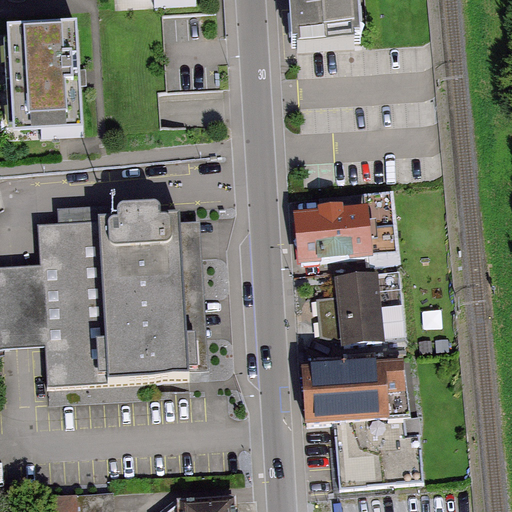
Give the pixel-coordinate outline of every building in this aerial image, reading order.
[(154,0),(155,10),(197,7),(196,0),(154,0)] [(355,0),(291,0),(295,55),(359,51),(355,0)] [(36,44),(16,45),(17,70),(11,70),(14,106),(19,106),(21,130),(41,128),(42,140),(84,137),(77,31),(35,34),(36,44)] [(322,221),(298,223),(302,267),(370,261),(371,270),(393,268),(387,197),(321,203),(322,221)] [(199,223),(35,231),(38,276),(0,277),(0,354),(46,352),(46,358),(48,394),(108,392),(189,389),(188,387),(188,383),(209,383),(199,223)] [(399,278),(338,284),(339,303),(320,305),(323,340),(343,344),(344,351),(405,345),(399,278)] [(399,370),(303,377),(306,430),(333,427),(340,493),(424,487),(419,420),(405,422),(399,370)]
